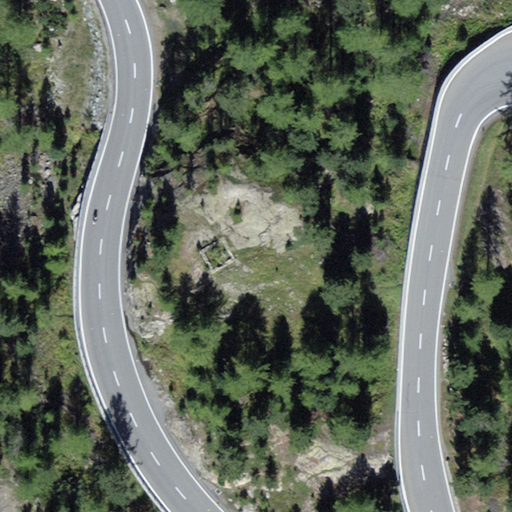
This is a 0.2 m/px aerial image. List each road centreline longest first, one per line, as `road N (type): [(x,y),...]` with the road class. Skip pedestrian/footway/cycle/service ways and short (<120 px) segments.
road 1 (primary): [(197,511),(148,448),(101,322),(103,236),(134,82),(116,0)]
road 2 (primary): [(511,66),(471,96),(447,162),(419,368),(432,511)]
